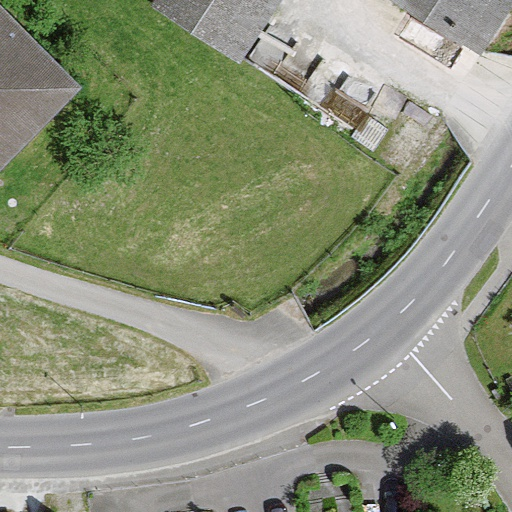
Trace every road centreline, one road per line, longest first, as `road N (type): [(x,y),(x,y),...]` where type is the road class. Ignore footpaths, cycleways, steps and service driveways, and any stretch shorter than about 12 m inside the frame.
road 1 (tertiary): [(0,447),(141,438),(196,424),(303,380),(387,325)]
road 2 (tertiary): [(387,325),(446,261),(511,166)]
road 3 (residential): [(387,325),(491,446)]
